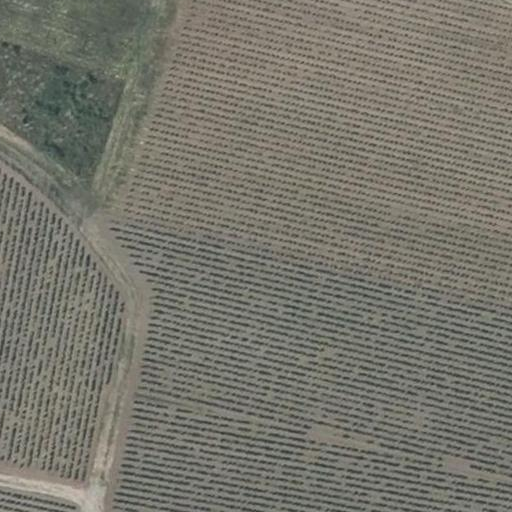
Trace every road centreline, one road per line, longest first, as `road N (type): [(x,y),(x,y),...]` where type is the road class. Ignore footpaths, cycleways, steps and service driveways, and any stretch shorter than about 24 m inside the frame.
road 1 (track): [(96,511),(133,322),(127,285),(0,157)]
road 2 (track): [(80,232),(180,0)]
